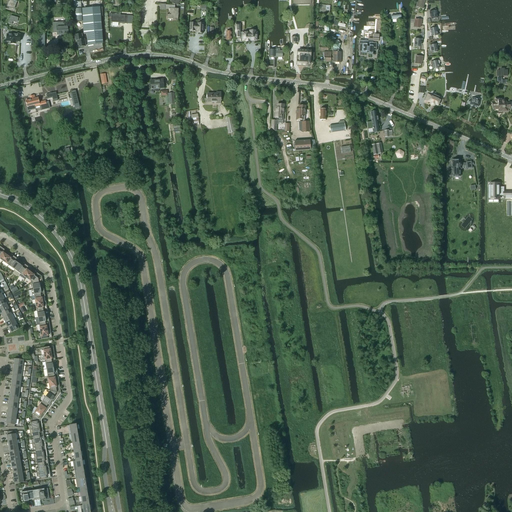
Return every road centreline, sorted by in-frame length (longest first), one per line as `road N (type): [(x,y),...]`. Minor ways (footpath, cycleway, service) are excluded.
road 1 (residential): [(0,85),(101,60),(166,55),(211,71),(350,91),(511,159)]
road 2 (secondary): [(115,511),(72,257),(38,214),(0,194)]
road 3 (residential): [(0,237),(48,271),(69,397),(50,427),(63,505),(35,510)]
